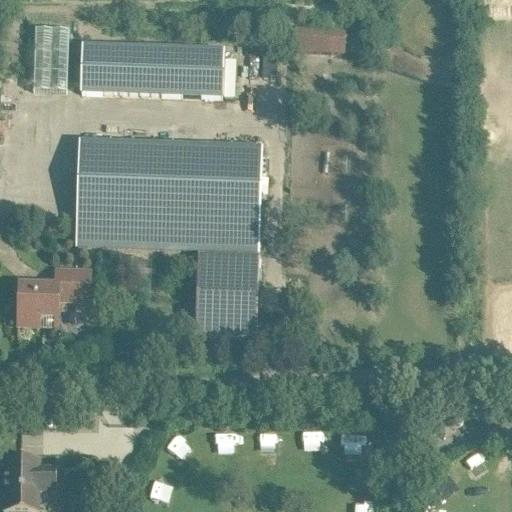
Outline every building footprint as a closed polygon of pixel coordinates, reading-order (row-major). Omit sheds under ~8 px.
[(68,35),(35,34),(34,95),(66,96),(68,35)] [(226,56),(84,50),(82,99),(224,104),(226,56)] [(263,154),(100,145),(80,145),(77,250),(97,250),(259,258),(263,154)] [(260,259),(199,258),(196,339),(257,341),(260,259)] [(92,274),(76,274),(56,273),(56,288),(19,287),(18,331),(57,332),(58,307),(91,308),(92,274)] [(40,461),(5,461),(3,511),(39,511),(39,494),(57,495),(57,471),(39,471),(40,461)]
